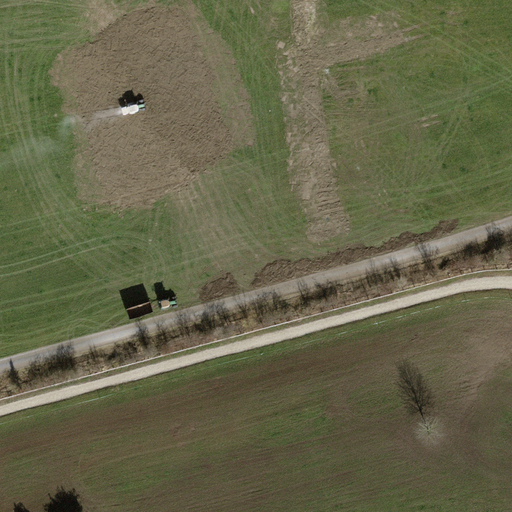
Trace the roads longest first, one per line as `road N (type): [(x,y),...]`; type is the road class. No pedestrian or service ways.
road 1 (track): [(0,370),(511,228)]
road 2 (track): [(0,411),(481,281)]
